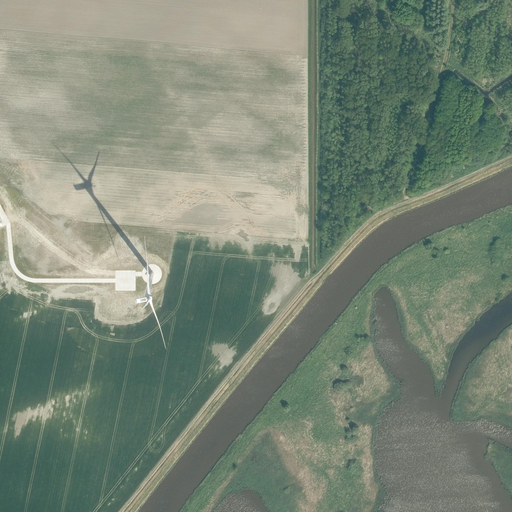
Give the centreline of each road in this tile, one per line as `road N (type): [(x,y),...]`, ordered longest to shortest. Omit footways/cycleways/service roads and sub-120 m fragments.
road 1 (track): [(314,0),(311,278)]
road 2 (track): [(401,203),(453,0)]
